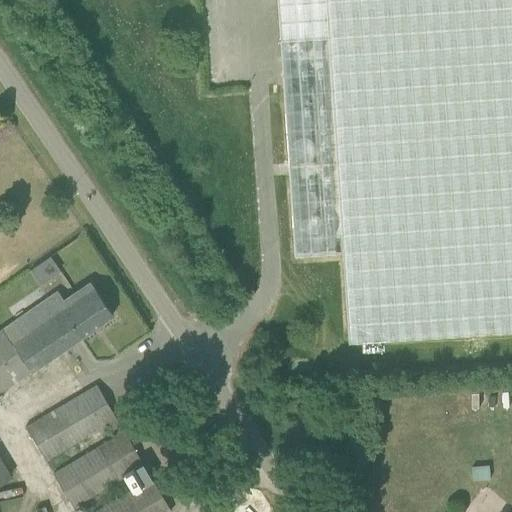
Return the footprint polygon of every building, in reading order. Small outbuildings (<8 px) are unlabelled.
[(344,250),(327,0),(279,0),(290,163),(296,253),(344,250)] [(511,329),(511,0),(327,0),(344,250),(350,340),(511,329)] [(26,268),(32,281),(47,273),(45,269),(48,267),(45,259),(26,268)] [(66,303),(57,290),(0,329),(0,391),(113,314),(93,285),(66,303)] [(106,423),(114,437),(124,431),(96,385),(26,426),(45,459),(106,423)] [(73,506),(134,470),(143,464),(124,431),(114,437),(53,473),(73,506)] [(0,443),(0,486),(17,477),(0,443)] [(143,464),(134,470),(142,484),(93,511),(168,511),(171,511),(143,464)]
